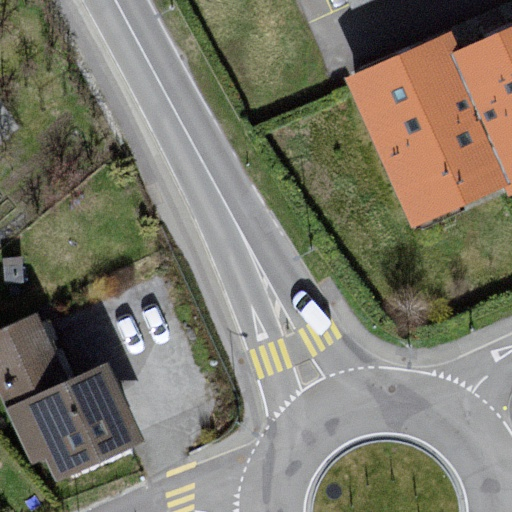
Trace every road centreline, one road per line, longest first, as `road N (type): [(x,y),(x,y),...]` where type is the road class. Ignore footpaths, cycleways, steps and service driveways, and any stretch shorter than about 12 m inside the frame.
road 1 (secondary): [(230,212),(115,0)]
road 2 (secondary): [(230,212),(296,442)]
road 3 (secondary): [(371,398),(230,212)]
road 4 (residential): [(130,511),(217,486),(273,492)]
